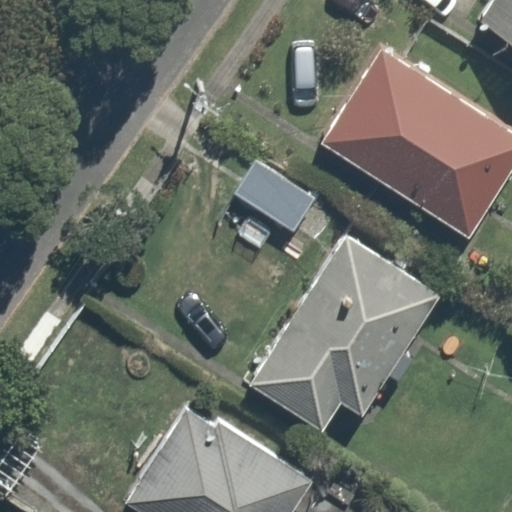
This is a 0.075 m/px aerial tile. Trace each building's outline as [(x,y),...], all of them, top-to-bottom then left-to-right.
[(511,0),(486,0),(485,3),(511,19),(511,0)] [(511,161),(511,121),(382,40),(326,129),(474,222),(511,161)] [(320,182),(256,144),(234,181),(298,219),(320,182)] [(255,371),(326,414),(339,392),(363,407),(454,258),(359,200),(255,371)] [(421,437),(470,363),(433,339),(384,413),(421,437)] [(194,380),(127,485),(154,502),(147,511),(286,511),(320,459),(194,380)] [(503,511),(508,506),(447,469),(420,511),(503,511)]
